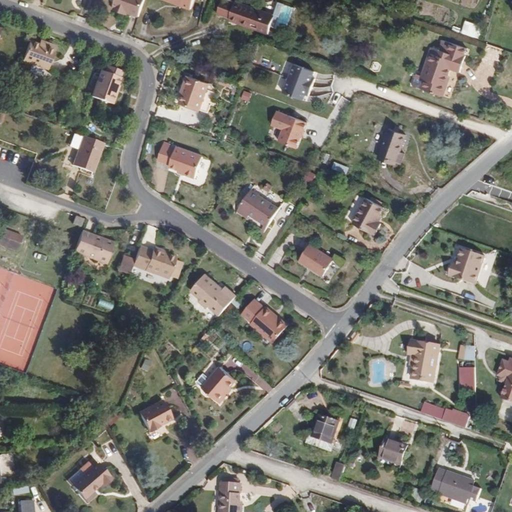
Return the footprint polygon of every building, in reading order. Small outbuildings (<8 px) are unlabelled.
[(139,16),(144,0),(113,0),(111,6),(113,6),(112,9),(122,13),(123,10),(127,12),(139,16)] [(168,0),(191,8),(194,0),(168,0)] [(273,15),(235,3),(234,5),(220,1),(216,15),(229,19),(236,21),(235,24),(267,34),(270,26),(273,15)] [(277,2),(273,15),(270,26),(286,31),(294,8),(277,2)] [(463,33),(480,37),(482,25),(466,21),(463,33)] [(0,47),(0,48),(8,27),(0,23),(0,47)] [(477,52),(480,43),(462,38),(459,47),(477,52)] [(56,70),(65,47),(54,43),(53,47),(46,45),(38,42),(31,61),(56,70)] [(473,68),(477,52),(459,47),(456,46),(442,42),(434,68),(435,68),(431,82),(456,89),(460,77),(458,76),(461,64),(473,68)] [(313,77),(315,72),(294,64),(289,79),(312,87),(315,79),(313,77)] [(130,77),(132,70),(117,65),(115,71),(130,77)] [(431,82),(435,68),(434,68),(427,66),(423,79),(431,82)] [(124,92),(125,86),(127,87),(130,77),(115,71),(110,70),(102,96),(122,103),(126,93),(124,92)] [(215,112),(225,85),(197,75),(193,85),(195,86),(193,92),(189,102),(215,112)] [(309,96),(312,87),(289,79),(284,93),(304,100),(306,95),(309,96)] [(252,94),(245,91),(241,99),(249,102),(252,94)] [(303,139),(309,123),(278,111),(272,125),(286,130),(281,142),(298,149),(302,138),(303,139)] [(0,142),(1,143),(8,124),(0,121),(0,142)] [(401,154),(407,137),(399,134),(394,133),(390,131),(380,160),(401,167),(405,155),(401,154)] [(88,150),(93,137),(82,134),(78,147),(88,150)] [(113,144),(93,136),(93,137),(88,150),(83,166),(102,174),(113,144)] [(203,183),(212,158),(185,148),(185,151),(178,148),(179,146),(173,144),(165,164),(178,169),(178,171),(187,174),(186,177),(203,183)] [(327,163),(330,155),(323,153),(320,161),(327,163)] [(279,209),(250,191),(238,209),(250,216),(252,213),(269,224),(279,209)] [(378,219),(385,206),(367,196),(354,222),(373,231),(373,230),(377,232),(383,221),(378,219)] [(81,227),(83,219),(76,216),(73,224),(81,227)] [(0,236),(14,242),(17,233),(1,227),(0,228),(0,236)] [(0,241),(25,251),(30,237),(17,233),(14,242),(0,236),(0,241)] [(115,265),(122,245),(110,241),(109,244),(99,240),(100,237),(90,233),(83,253),(115,265)] [(336,260),(312,246),(301,263),(325,278),(336,260)] [(460,266),(466,248),(464,247),(459,263),(456,262),(451,275),(454,276),(456,268),(460,266)] [(477,284),(487,255),(466,248),(460,266),(456,268),(454,276),(477,284)] [(183,263),(184,260),(172,256),(161,252),(161,253),(148,249),(143,262),(141,268),(141,269),(176,281),(177,278),(179,272),(183,263)] [(141,268),(143,262),(134,259),(131,264),(141,268)] [(186,275),(190,265),(183,263),(179,272),(186,275)] [(141,269),(141,268),(131,264),(128,273),(138,277),(141,269)] [(184,281),(186,275),(179,272),(177,278),(184,281)] [(222,317),(239,296),(227,287),(224,290),(206,274),(192,291),(200,299),(201,303),(209,310),(211,308),(222,317)] [(289,324),(267,304),(266,306),(256,298),(244,312),(253,320),(253,321),(274,341),(289,324)] [(437,382),(443,348),(417,343),(415,355),(419,356),(417,367),(415,379),(437,382)] [(480,361),(480,347),(470,346),(471,361),(480,361)] [(511,360),(508,359),(502,375),(505,376),(511,378),(511,380),(511,383),(505,397),(511,400),(511,360)] [(240,386),(247,379),(231,365),(221,377),(214,386),(213,386),(231,402),(243,388),(240,386)] [(466,389),(479,390),(480,365),(466,365),(466,389)] [(214,386),(221,377),(214,372),(207,380),(214,386)] [(181,407),(171,389),(148,402),(159,422),(169,416),(168,413),(173,410),(174,412),(181,407)] [(445,419),(469,427),(473,416),(449,407),(445,419)] [(335,446),(343,424),(322,417),(315,439),(335,446)] [(338,447),(335,446),(315,439),(312,438),(310,445),(336,454),(338,447)] [(416,467),(421,448),(400,441),(394,460),(416,467)] [(118,471),(128,465),(117,445),(111,449),(107,442),(97,447),(101,455),(87,462),(98,482),(111,475),(109,472),(116,468),(118,471)] [(344,480),(350,464),(344,462),(338,478),(344,480)] [(478,484),(474,483),(475,479),(452,471),(452,472),(444,470),(437,491),(473,503),(474,498),(483,501),(487,487),(478,484)] [(240,506),(242,483),(237,483),(223,482),(220,482),(219,501),(221,501),(220,511),(241,511),(242,506),(240,506)] [(410,500),(421,504),(425,492),(414,488),(410,500)] [(36,492),(14,493),(14,496),(14,510),(14,511),(34,511),(34,507),(37,507),(36,492)]
